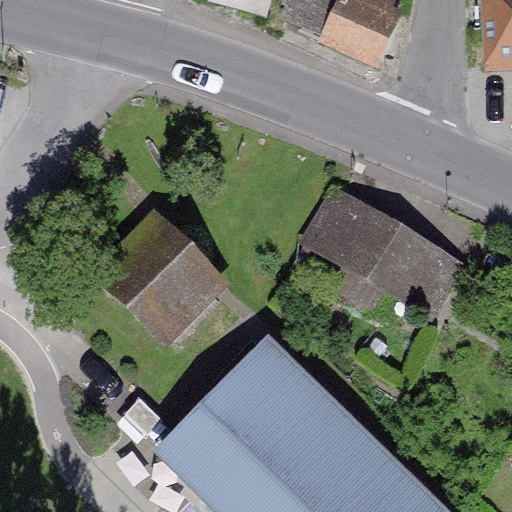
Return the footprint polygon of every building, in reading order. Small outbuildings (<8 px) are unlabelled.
[(263,0),(214,0),(259,13),(263,0)] [(291,0),(281,27),(380,64),(404,0),(291,0)] [(511,0),(463,0),(468,79),(511,76),(511,0)] [(476,278),(332,200),(302,254),(446,332),(476,278)] [(174,259),(100,330),(148,380),(222,309),(174,259)] [(435,511),(269,349),(165,454),(223,511),(435,511)] [(37,463),(5,511),(81,511),(91,497),(37,463)]
